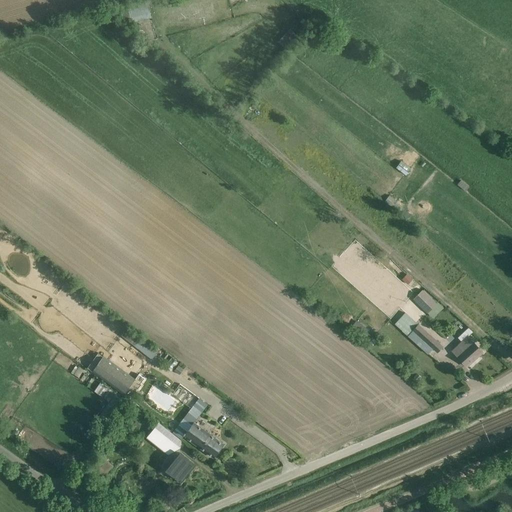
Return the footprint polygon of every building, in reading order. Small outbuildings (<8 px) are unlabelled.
[(130,18),(150,13),(147,1),(127,6),(130,18)] [(288,51),(294,45),(284,35),(278,41),(288,51)] [(411,168),(401,161),(396,168),(406,175),(411,168)] [(469,187),(461,180),(457,185),(465,191),(469,187)] [(385,201),(392,207),(396,203),(397,202),(389,196),(385,201)] [(413,300),(427,313),(436,304),(423,290),(413,300)] [(395,323),(408,335),(419,323),(407,311),(395,323)] [(371,338),(375,333),(358,319),(354,324),(371,338)] [(419,323),(414,329),(437,352),(443,346),(419,323)] [(473,342),(468,337),(458,346),(453,351),(467,367),(483,352),(473,342)] [(151,359),(158,350),(142,338),(135,347),(151,359)] [(91,372),(124,395),(124,394),(132,383),(100,360),(91,372)] [(174,371),(179,375),(183,369),(178,366),(174,371)] [(132,383),(124,394),(130,398),(137,389),(138,389),(142,384),(141,384),(144,379),(138,375),(135,379),(132,383)] [(107,428),(126,402),(116,394),(116,393),(100,382),(94,391),(109,402),(96,420),(107,428)] [(269,415),(245,382),(231,392),(243,409),(248,405),(260,422),(269,415)] [(302,425),(307,438),(323,431),(319,422),(318,419),(308,423),(305,414),(307,413),(298,391),(279,398),(285,411),(288,421),(291,419),(295,428),(302,425)] [(172,432),(181,439),(184,434),(213,457),(223,444),(194,422),(208,405),(199,398),(172,432)] [(174,435),(158,422),(154,427),(171,440),(174,435)] [(102,430),(94,425),(87,434),(96,439),(102,430)] [(184,442),(175,435),(166,446),(175,454),(184,442)] [(89,472),(101,481),(113,466),(104,459),(113,447),(110,444),(106,448),(103,452),(100,456),(101,457),(89,472)] [(168,470),(167,471),(168,471),(173,475),(180,481),(194,464),(181,453),(168,470)] [(136,472),(128,486),(148,498),(159,480),(151,476),(149,480),(136,472)]
